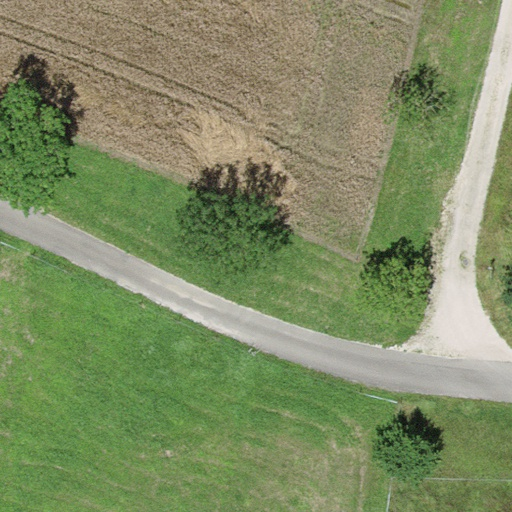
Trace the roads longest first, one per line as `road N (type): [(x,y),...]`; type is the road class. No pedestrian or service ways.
road 1 (unclassified): [(511,374),(437,369),(311,344),(0,208)]
road 2 (track): [(511,20),(437,369)]
